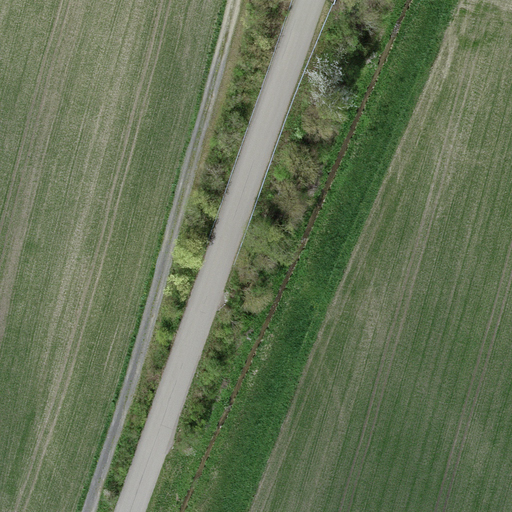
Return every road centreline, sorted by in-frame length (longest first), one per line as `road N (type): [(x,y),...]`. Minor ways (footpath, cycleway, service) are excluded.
road 1 (tertiary): [(310,0),(130,511)]
road 2 (track): [(89,511),(236,0)]
